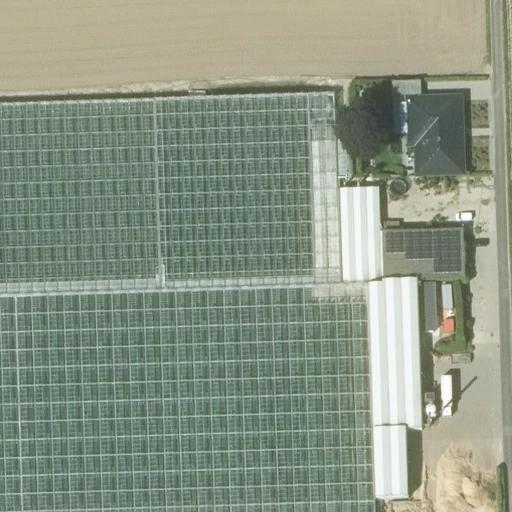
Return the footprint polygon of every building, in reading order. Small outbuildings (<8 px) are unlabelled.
[(392,84),(393,106),(409,105),(409,104),(421,103),(420,83),(392,84)] [(0,511),(374,511),(374,502),(367,288),(381,287),(381,285),(382,284),(381,235),(380,235),(379,191),(337,193),(334,97),(0,107),(0,511)] [(417,146),(418,176),(460,174),(460,147),(457,147),(456,121),(459,121),(458,102),(421,103),(409,104),(409,105),(411,146),(417,146)] [(338,142),(339,178),(349,177),(348,142),(338,142)] [(381,235),(382,284),(417,284),(463,283),(462,233),(381,235)] [(422,433),(417,284),(382,284),(381,285),(381,287),(367,288),(374,502),(408,501),(405,433),(422,433)]
